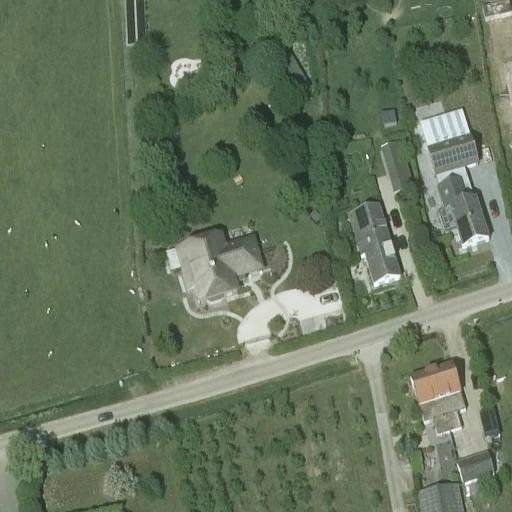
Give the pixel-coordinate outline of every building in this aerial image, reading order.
[(511,18),(511,19),(509,7),(483,13),(485,24),(490,23),(511,119),(511,18)] [(443,214),(448,213),(452,225),(461,254),(488,245),(474,204),(471,205),(460,173),(477,168),(460,114),(418,127),(437,190),(435,191),(443,214)] [(396,127),(394,115),(382,117),(384,129),(396,127)] [(389,186),(409,181),(399,146),(380,151),(389,186)] [(379,211),(347,221),(359,261),(364,260),(373,291),(400,283),(390,252),(391,252),(379,211)] [(222,301),(236,296),(232,281),(260,273),(256,260),(252,243),(223,251),(220,241),(176,253),(187,293),(195,291),(196,295),(200,307),(206,305),(210,307),(219,305),(222,301)] [(450,370),(430,377),(449,437),(461,433),(456,418),(465,415),(460,399),(450,370)] [(430,377),(409,383),(418,413),(423,428),(432,425),(436,441),(449,437),(430,377)] [(494,413),(480,416),(486,441),(499,438),(494,413)] [(486,458),(455,468),(462,490),(474,486),(493,480),(486,458)] [(461,511),(457,489),(417,496),(419,511),(461,511)]
